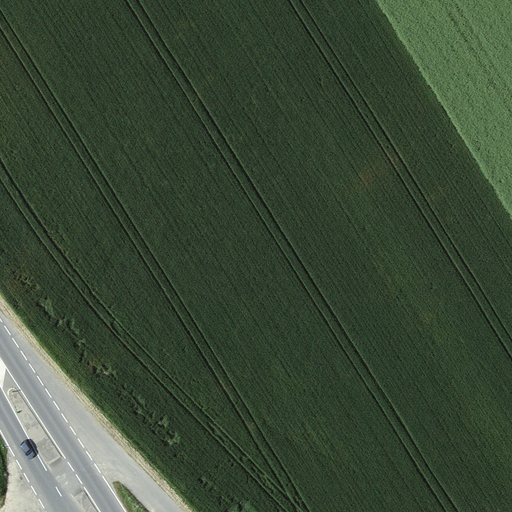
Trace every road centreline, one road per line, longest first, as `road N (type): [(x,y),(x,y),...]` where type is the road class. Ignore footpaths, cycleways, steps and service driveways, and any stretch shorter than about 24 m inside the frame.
road 1 (tertiary): [(112,511),(0,350)]
road 2 (track): [(45,485),(93,460),(122,469),(163,511)]
road 3 (tertiary): [(0,403),(61,511)]
